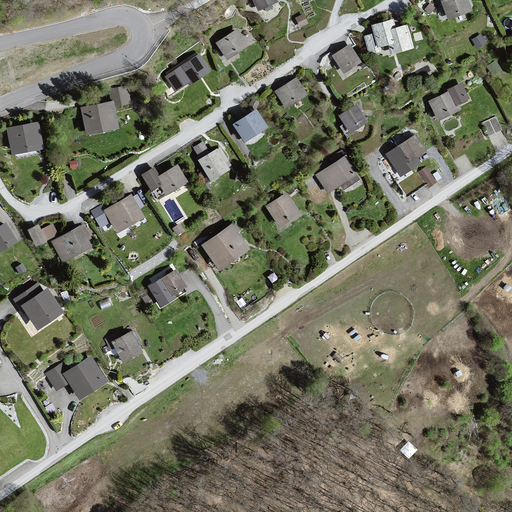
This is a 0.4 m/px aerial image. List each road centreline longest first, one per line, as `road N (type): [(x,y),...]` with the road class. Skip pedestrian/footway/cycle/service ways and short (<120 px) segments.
road 1 (residential): [(0,495),(511,148)]
road 2 (residential): [(0,186),(24,209),(67,207),(392,0)]
road 3 (tertiary): [(140,30),(123,58),(0,105)]
road 4 (tertiary): [(0,42),(122,17),(140,30)]
